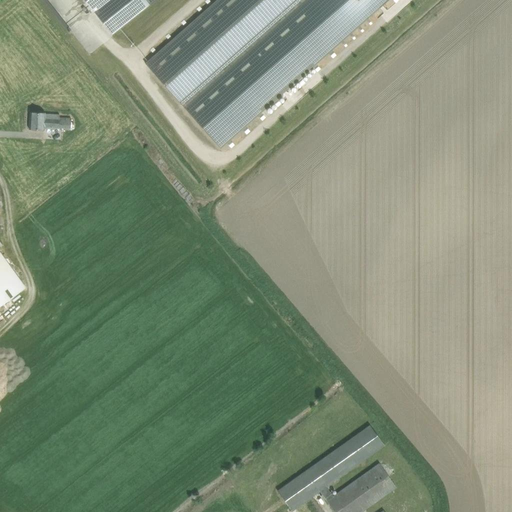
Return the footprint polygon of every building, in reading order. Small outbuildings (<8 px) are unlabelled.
[(115,32),(155,0),(83,0),(112,35),(115,32)] [(220,149),(380,7),(388,0),(216,0),(144,64),(220,149)] [(29,129),(39,130),(45,130),(45,128),(71,129),(71,118),(60,118),(60,114),(45,114),(45,113),(40,113),(30,112),(29,129)] [(0,307),(27,288),(0,251),(0,307)] [(362,511),(366,510),(397,488),(379,462),(332,496),(327,487),(331,484),(339,479),(385,446),(371,427),(369,424),(277,491),(282,497),(291,510),(295,508),(296,510),(313,497),(320,493),(333,511),(384,511),(383,510),(379,511),(362,511)]
